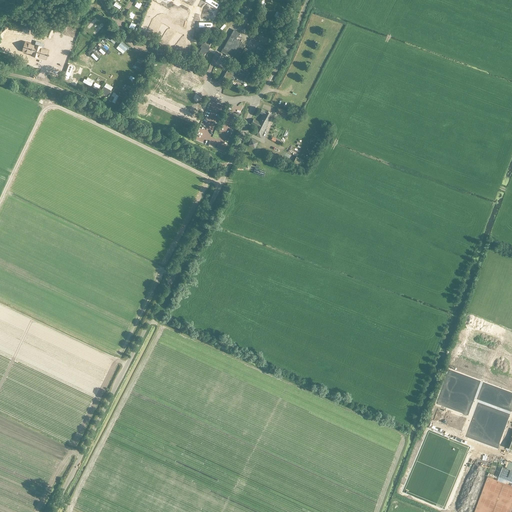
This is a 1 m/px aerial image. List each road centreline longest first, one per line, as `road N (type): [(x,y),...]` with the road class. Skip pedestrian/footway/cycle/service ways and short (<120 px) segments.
road 1 (unclassified): [(52,511),(307,0)]
road 2 (track): [(379,511),(400,435),(149,320)]
road 3 (track): [(226,169),(61,89),(0,71)]
road 4 (track): [(0,199),(55,87)]
